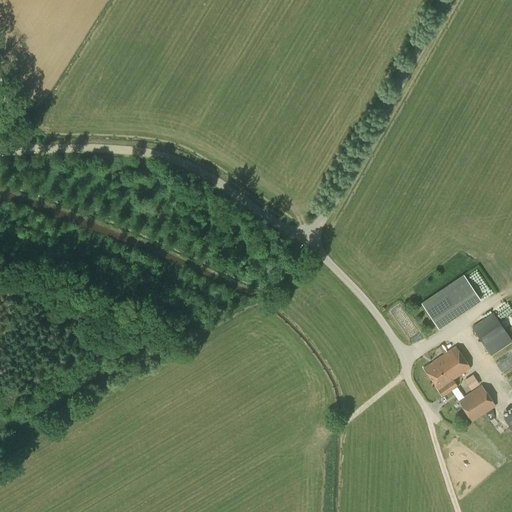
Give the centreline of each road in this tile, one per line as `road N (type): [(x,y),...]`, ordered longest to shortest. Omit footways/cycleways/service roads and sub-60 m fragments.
road 1 (unclassified): [(0,154),(168,158),(311,243)]
road 2 (unclassified): [(311,243),(449,0)]
road 3 (unclassified): [(431,417),(393,338),(311,243)]
